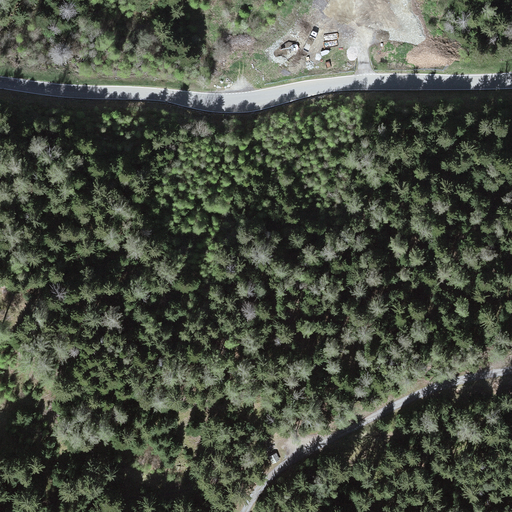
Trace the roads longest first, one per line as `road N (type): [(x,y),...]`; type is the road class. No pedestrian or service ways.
road 1 (tertiary): [(511,79),(324,86),(184,104),(0,90)]
road 2 (track): [(293,465),(313,439),(409,396),(511,370)]
